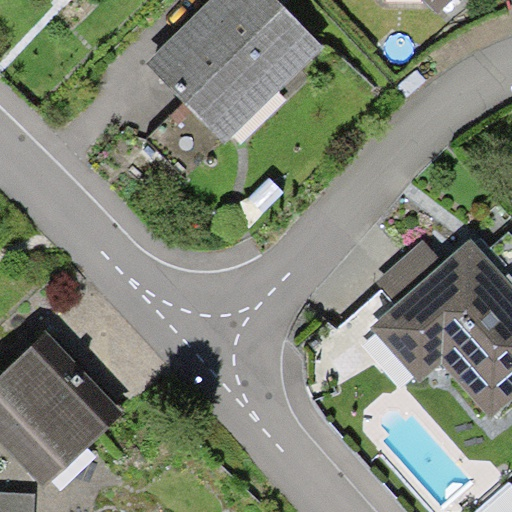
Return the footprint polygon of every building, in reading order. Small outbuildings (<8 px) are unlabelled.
[(325,46),(279,0),(211,0),(146,63),(172,89),(184,102),(224,142),(325,46)] [(423,0),(437,14),(451,0),(423,0)] [(224,142),(184,102),(146,139),(187,180),(224,142)] [(511,394),(511,285),(471,239),(442,264),(423,280),(397,303),(370,326),(420,384),(443,364),(488,416),(511,394)] [(423,280),(442,264),(422,242),(378,282),(397,303),(423,280)] [(78,368),(46,333),(0,375),(0,438),(43,485),(121,413),(78,368)] [(36,511),(37,492),(0,491),(0,511),(36,511)]
